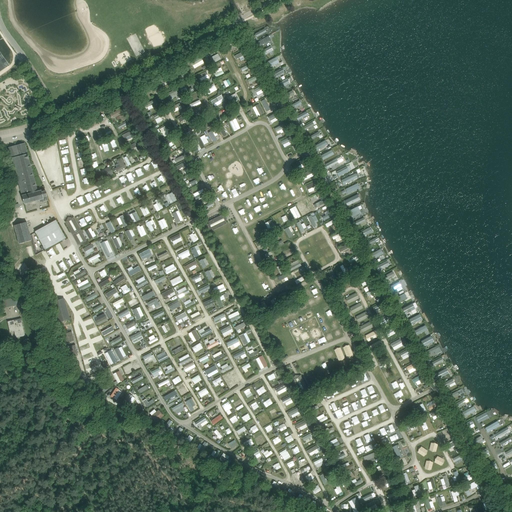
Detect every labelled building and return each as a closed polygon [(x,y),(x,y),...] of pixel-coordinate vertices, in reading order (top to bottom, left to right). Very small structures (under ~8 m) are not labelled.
[(253,34),(255,38),(266,32),(265,29),(253,34)] [(259,46),(265,43),(265,44),(271,40),(269,36),(262,39),(262,40),(257,43),(259,46)] [(0,52),(0,71),(9,65),(0,52)] [(243,52),(234,55),(236,59),(239,58),(240,60),(246,58),(243,52)] [(210,57),(213,63),(221,59),(218,53),(210,57)] [(195,69),(205,63),(201,57),(191,63),(195,69)] [(268,69),(279,63),(276,57),(265,63),(268,69)] [(214,70),(216,77),(224,74),(222,67),(214,70)] [(201,82),(210,77),(206,70),(197,75),(201,82)] [(280,87),(290,84),(288,79),(278,82),(280,87)] [(214,84),(205,89),(208,95),(217,90),(214,84)] [(169,100),(174,98),(172,95),(178,93),(176,89),(166,93),(169,100)] [(222,94),(211,101),(215,107),(225,100),(222,94)] [(148,110),(154,108),(152,105),(157,103),(156,99),(145,103),(148,110)] [(191,108),(202,103),(200,99),(189,104),(191,108)] [(252,106),(257,116),(264,114),(260,104),(252,106)] [(122,121),(126,119),(121,109),(110,115),(112,119),(119,115),(122,121)] [(296,117),(298,121),(300,124),(304,122),(302,118),(308,115),(306,111),(296,117)] [(273,113),(268,118),(273,123),(278,119),(273,113)] [(230,121),(234,131),(241,128),(236,118),(230,121)] [(304,130),(314,125),(313,121),(303,126),(304,130)] [(166,126),(160,128),(164,135),(169,133),(166,126)] [(208,131),(212,142),(217,140),(215,136),(217,135),(215,129),(208,131)] [(320,138),(322,137),(318,130),(308,136),(311,141),(319,136),(320,138)] [(290,137),(280,141),(282,145),(284,144),(285,146),(293,143),(290,137)] [(313,146),(315,151),(328,145),(325,140),(313,146)] [(132,149),(136,147),(138,150),(141,149),(137,142),(130,146),(132,149)] [(10,156),(12,156),(24,204),(33,202),(39,200),(40,203),(48,200),(45,190),(41,192),(41,190),(37,191),(30,162),(27,152),(26,148),(25,143),(8,148),(10,156)] [(321,155),(323,160),(334,154),(331,149),(321,155)] [(325,163),(327,168),(342,161),(340,157),(325,163)] [(120,166),(115,168),(116,170),(117,172),(126,168),(121,158),(117,160),(120,166)] [(338,176),(352,170),(350,165),(336,171),(338,176)] [(341,179),(343,184),(357,178),(355,173),(341,179)] [(207,177),(209,182),(216,179),(213,174),(207,177)] [(196,178),(190,182),(188,179),(186,181),(190,187),(198,182),(196,178)] [(345,189),(347,193),(360,188),(357,183),(345,189)] [(193,193),(196,200),(200,198),(198,195),(203,193),(201,190),(193,193)] [(170,203),(177,201),(173,192),(166,194),(170,203)] [(358,195),(345,199),(347,205),(360,200),(358,195)] [(152,202),(157,211),(163,208),(159,199),(152,202)] [(302,202),(306,213),(313,211),(308,199),(302,202)] [(203,205),(205,210),(212,206),(210,202),(203,205)] [(146,205),(140,208),(144,216),(150,213),(146,205)] [(294,219),(301,216),(296,206),(289,209),(294,219)] [(358,206),(349,211),(350,213),(352,217),(361,213),(358,206)] [(135,208),(128,211),(130,216),(128,216),(131,223),(140,219),(135,208)] [(179,210),(172,213),(176,223),(183,220),(179,210)] [(222,214),(213,219),(208,222),(209,223),(207,225),(209,230),(212,229),(213,231),(227,223),(227,218),(223,215),(222,214)] [(120,225),(127,222),(123,215),(116,218),(120,225)] [(317,225),(316,222),(318,221),(316,215),(312,216),(311,215),(308,216),(312,227),(317,225)] [(72,234),(81,229),(74,217),(73,217),(68,217),(66,221),(65,222),(72,234)] [(355,229),(367,224),(364,217),(352,222),(355,229)] [(80,220),(83,227),(88,225),(84,218),(80,220)] [(165,218),(158,220),(161,229),(167,227),(165,218)] [(56,219),(35,231),(45,250),(67,238),(56,219)] [(271,219),(265,223),(269,230),(276,226),(271,219)] [(13,224),(18,243),(32,240),(28,221),(13,224)] [(111,221),(106,222),(110,233),(115,232),(111,221)] [(306,227),(304,222),(301,224),(300,221),(296,222),(301,233),(305,231),(304,228),(306,227)] [(291,226),(284,228),(288,238),(293,236),(291,231),(293,231),(291,226)] [(85,231),(90,239),(96,235),(91,227),(85,231)] [(362,237),(373,232),(371,227),(359,232),(362,237)] [(87,241),(81,229),(72,234),(78,245),(79,245),(81,243),(84,241),(87,241)] [(130,240),(134,238),(129,229),(125,231),(130,240)] [(174,245),(183,240),(179,233),(170,238),(174,245)] [(119,236),(113,239),(117,248),(123,246),(119,236)] [(93,251),(92,248),(94,247),(92,243),(83,248),(86,254),(93,251)] [(349,251),(347,244),(338,248),(341,254),(349,251)] [(195,257),(202,254),(198,245),(191,248),(195,257)] [(149,248),(139,253),(142,260),(152,254),(149,248)] [(181,256),(182,259),(191,255),(188,249),(178,254),(179,257),(181,256)] [(372,259),(383,254),(381,249),(370,254),(372,259)] [(157,256),(159,260),(169,256),(167,251),(157,256)] [(99,260),(98,257),(100,256),(99,253),(88,258),(91,263),(99,260)] [(199,260),(202,268),(209,265),(206,257),(199,260)] [(298,260),(289,264),(292,270),(301,266),(298,260)] [(25,261),(17,264),(21,272),(29,269),(25,261)] [(195,261),(184,265),(185,269),(197,264),(195,261)] [(376,266),(378,271),(389,265),(387,261),(376,266)] [(164,268),(167,274),(177,269),(174,264),(164,268)] [(130,275),(141,270),(139,265),(133,268),(132,266),(127,268),(130,275)] [(212,268),(205,272),(209,279),(215,276),(212,268)] [(79,269),(73,272),(76,278),(87,273),(85,269),(80,271),(79,269)] [(113,282),(115,285),(125,279),(122,273),(115,277),(116,280),(113,282)] [(193,277),(195,283),(202,281),(199,274),(193,277)] [(180,275),(170,280),(173,286),(183,281),(180,275)] [(161,282),(162,285),(166,283),(163,276),(155,281),(156,284),(161,282)] [(404,291),(409,289),(405,279),(399,281),(403,289),(404,291)] [(260,284),(262,289),(269,285),(266,280),(260,284)] [(396,288),(397,291),(402,289),(399,282),(391,285),(393,290),(396,288)] [(217,293),(226,289),(223,284),(214,288),(217,293)] [(115,288),(105,293),(108,297),(114,294),(115,297),(119,295),(115,288)] [(163,297),(165,296),(167,298),(176,294),(172,288),(161,293),(163,297)] [(397,303),(411,297),(408,291),(395,297),(397,303)] [(347,304),(359,299),(356,292),(345,297),(347,304)] [(64,298),(59,300),(64,320),(70,319),(64,298)] [(121,306),(120,304),(124,301),(122,298),(113,303),(116,309),(121,306)] [(148,307),(152,305),(153,308),(160,305),(156,298),(146,302),(148,307)] [(168,304),(171,310),(181,306),(179,299),(168,304)] [(194,300),(191,301),(190,299),(184,302),(186,308),(195,303),(194,300)] [(64,320),(59,300),(52,302),(58,322),(64,320)] [(413,314),(417,312),(415,308),(417,307),(415,302),(402,308),(404,314),(411,310),(413,314)] [(352,312),(363,309),(361,303),(350,306),(352,312)] [(92,309),(95,313),(103,307),(101,304),(92,309)] [(373,307),(375,312),(382,310),(379,304),(373,307)] [(191,315),(193,321),(202,318),(200,311),(191,315)] [(238,311),(228,315),(230,320),(240,316),(238,311)] [(366,311),(355,316),(358,322),(369,317),(366,311)] [(175,316),(178,323),(188,319),(185,312),(175,316)] [(215,322),(221,319),(222,321),(226,319),(223,313),(213,318),(215,322)] [(25,336),(20,318),(7,321),(9,321),(11,329),(14,329),(16,338),(25,336)] [(135,320),(125,325),(127,328),(137,324),(135,320)] [(362,331),(373,328),(371,322),(360,326),(362,331)] [(102,329),(105,334),(113,330),(110,324),(102,329)] [(224,336),(233,331),(230,325),(220,330),(224,336)] [(415,336),(427,329),(425,325),(412,332),(415,336)] [(212,332),(210,328),(204,331),(203,328),(198,330),(202,337),(212,332)] [(195,329),(188,333),(194,342),(200,338),(195,329)] [(140,332),(130,336),(133,343),(143,338),(140,332)] [(244,345),(248,343),(243,333),(239,335),(244,345)] [(150,340),(148,341),(149,344),(157,340),(155,334),(149,337),(150,340)] [(101,335),(94,339),(97,344),(103,340),(101,335)] [(109,341),(112,346),(122,340),(119,335),(109,341)] [(231,347),(232,348),(240,345),(237,338),(226,342),(229,348),(231,347)] [(195,352),(203,347),(200,342),(192,347),(195,352)] [(349,344),(342,347),(347,358),(354,356),(349,344)] [(182,345),(172,351),(174,354),(184,349),(182,345)] [(334,349),(339,361),(345,358),(340,346),(334,349)] [(403,359),(410,355),(407,349),(400,353),(403,359)] [(244,350),(233,355),(235,359),(240,356),(241,359),(247,356),(244,350)] [(157,355),(160,362),(169,358),(165,351),(157,355)] [(147,358),(148,361),(155,358),(153,354),(152,355),(150,352),(142,356),(144,360),(147,358)] [(199,358),(200,362),(202,361),(203,363),(210,360),(207,354),(199,358)] [(261,369),(268,365),(262,355),(256,358),(261,369)] [(442,357),(429,362),(431,367),(444,362),(442,357)] [(131,363),(123,366),(126,373),(133,369),(131,363)] [(248,371),(247,368),(251,366),(249,363),(242,366),(244,372),(248,371)] [(412,363),(406,367),(409,373),(416,370),(412,363)] [(167,374),(174,370),(171,364),(164,368),(167,374)] [(208,377),(219,371),(215,365),(205,370),(208,377)] [(223,373),(232,368),(230,365),(221,370),(223,373)] [(151,371),(154,377),(162,373),(160,367),(151,371)] [(436,379),(448,374),(446,369),(434,374),(436,379)] [(142,374),(131,380),(133,384),(144,378),(142,374)] [(199,374),(191,378),(194,384),(202,380),(199,374)] [(292,380),(299,394),(302,393),(303,395),(308,392),(307,390),(308,389),(301,375),(300,375),(295,375),(293,379),(292,380)] [(219,384),(218,382),(222,380),(221,377),(212,381),(215,386),(219,384)] [(231,388),(239,383),(236,377),(227,383),(231,388)] [(443,390),(456,384),(453,378),(440,384),(443,390)] [(391,389),(399,386),(397,381),(389,383),(391,389)] [(285,383),(275,387),(277,394),(288,390),(285,383)] [(117,400),(122,391),(116,387),(110,396),(117,400)] [(201,398),(209,393),(206,387),(198,392),(201,398)] [(249,388),(244,391),(248,398),(253,395),(249,388)] [(363,398),(368,395),(365,388),(360,390),(363,398)] [(175,390),(166,395),(169,401),(176,398),(174,394),(177,393),(175,390)] [(396,398),(403,394),(401,390),(394,394),(396,398)] [(127,403),(133,395),(130,393),(124,401),(127,403)] [(372,403),(377,400),(374,393),(369,396),(372,403)] [(283,403),(285,402),(286,405),(291,403),(288,397),(282,400),(283,403)] [(459,408),(469,403),(466,397),(456,403),(459,408)] [(194,409),(192,406),(195,404),(191,398),(185,401),(191,411),(194,409)] [(152,399),(148,402),(146,399),(143,401),(147,407),(154,402),(152,399)] [(234,403),(238,410),(244,406),(240,399),(234,403)] [(251,405),(254,410),(259,406),(256,401),(251,405)] [(435,407),(433,401),(427,403),(430,410),(435,407)] [(172,407),(175,414),(185,409),(183,406),(184,405),(182,402),(172,407)] [(229,402),(222,405),(226,411),(232,408),(229,402)] [(463,416),(476,411),(474,406),(461,411),(463,416)] [(159,409),(150,417),(155,423),(164,416),(159,409)] [(288,412),(292,418),(297,415),(294,409),(288,412)] [(277,411),(271,413),(273,419),(279,416),(277,411)] [(486,412),(476,418),(478,423),(489,418),(486,412)] [(248,413),(242,417),(245,422),(251,419),(248,413)] [(317,417),(319,422),(327,419),(325,413),(317,417)] [(213,425),(223,418),(220,414),(210,421),(213,425)] [(200,424),(202,426),(208,422),(204,416),(194,423),(196,426),(200,424)] [(370,418),(374,425),(379,422),(375,416),(370,418)] [(167,430),(173,422),(169,419),(164,427),(167,430)] [(472,419),(464,423),(467,430),(475,426),(472,419)] [(299,427),(300,430),(307,427),(304,420),(294,424),(296,429),(299,427)] [(497,421),(484,427),(487,432),(500,426),(497,421)] [(250,428),(253,433),(259,430),(256,425),(250,428)] [(244,426),(236,430),(238,434),(246,429),(244,426)] [(409,431),(411,436),(419,431),(417,427),(409,431)] [(494,433),(496,438),(509,431),(507,427),(494,433)] [(220,439),(223,436),(217,429),(213,432),(220,439)] [(481,441),(482,443),(485,441),(482,434),(472,439),(475,444),(481,441)] [(279,436),(272,439),(275,444),(282,441),(279,436)] [(358,446),(363,444),(360,437),(355,439),(358,446)] [(509,437),(499,442),(501,446),(511,441),(509,437)] [(336,438),(327,443),(333,455),(337,453),(334,447),(339,444),(336,438)] [(227,444),(231,450),(238,446),(235,439),(227,444)] [(202,444),(201,443),(197,447),(202,452),(209,444),(205,441),(202,444)] [(372,443),(364,446),(367,451),(374,448),(372,443)] [(310,456),(321,450),(319,447),(317,449),(315,445),(307,450),(310,456)] [(396,445),(388,449),(394,460),(402,457),(396,445)] [(424,456),(428,450),(420,446),(416,452),(424,456)] [(483,459),(490,456),(486,448),(479,451),(483,459)] [(215,459),(221,451),(218,449),(216,451),(214,450),(210,456),(215,459)] [(270,449),(263,453),(266,457),(273,453),(270,449)] [(287,449),(280,452),(284,460),(291,457),(287,449)] [(346,451),(333,455),(335,461),(348,457),(346,451)] [(364,456),(366,463),(375,459),(373,453),(364,456)] [(402,467),(408,462),(404,456),(398,461),(402,467)] [(434,462),(442,465),(444,458),(436,456),(434,462)] [(302,457),(298,460),(302,467),(306,465),(302,457)] [(314,462),(316,467),(324,464),(322,458),(314,462)] [(426,459),(424,468),(430,470),(433,462),(426,459)] [(290,468),(295,465),(292,460),(287,463),(290,468)] [(487,464),(490,471),(498,468),(495,461),(487,464)] [(296,482),(302,478),(299,472),(292,477),(296,482)] [(311,472),(305,476),(308,481),(314,477),(311,472)] [(404,483),(410,481),(406,472),(400,474),(404,483)] [(311,488),(315,494),(321,490),(318,484),(311,488)] [(414,489),(411,490),(414,496),(421,493),(418,484),(413,486),(414,489)] [(357,493),(361,502),(376,496),(374,492),(361,497),(359,492),(357,493)] [(348,500),(352,508),(355,506),(356,508),(360,506),(355,497),(348,500)] [(366,510),(377,505),(374,500),(364,504),(366,510)] [(425,502),(427,509),(434,507),(432,500),(425,502)] [(411,504),(412,511),(420,511),(418,502),(411,504)]
